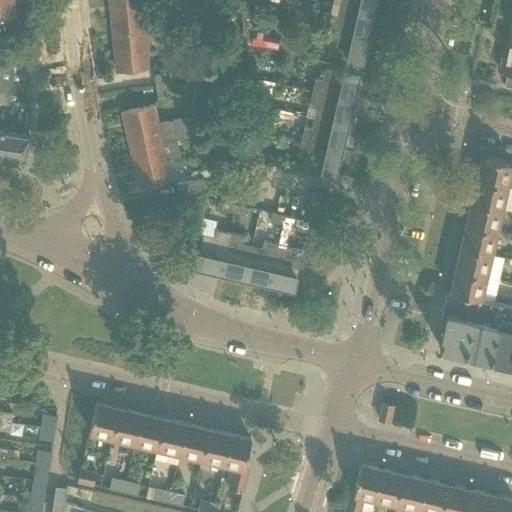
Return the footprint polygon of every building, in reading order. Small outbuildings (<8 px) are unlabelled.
[(11,0),(0,0),(0,19),(13,18),(11,0)] [(110,0),(113,33),(144,30),(140,0),(110,0)] [(244,0),(239,1),(241,13),(249,12),(250,12),(248,0),(244,0)] [(340,0),(339,5),(373,13),(376,0),(340,0)] [(330,14),(326,28),(367,37),(373,13),(339,5),(337,15),(330,14)] [(249,12),(241,13),(243,26),(251,24),(250,12),(249,12)] [(367,37),(326,28),(323,42),(330,44),(328,55),(342,58),(361,62),(367,37)] [(144,30),(113,33),(117,71),(147,68),(144,30)] [(511,41),(511,42),(510,51),(505,50),(504,55),(501,55),(499,63),(501,65),(500,71),(505,72),(511,73),(511,41)] [(30,114),(20,58),(0,61),(0,152),(25,156),(25,150),(30,114)] [(248,67),(250,79),(258,78),(258,79),(257,66),(248,67)] [(315,77),(312,91),(353,101),(359,76),(325,68),(322,79),(315,77)] [(181,71),(168,72),(169,80),(182,79),(181,71)] [(155,73),(156,86),(166,84),(165,72),(155,73)] [(511,84),(511,73),(505,72),(503,82),(511,84)] [(258,78),(250,79),(251,92),(260,91),(258,79),(258,78)] [(166,84),(156,86),(157,99),(168,98),(166,84)] [(316,107),(313,117),(347,125),(353,101),(312,91),(309,106),(316,107)] [(122,111),(131,149),(160,142),(151,105),(122,111)] [(254,117),(256,130),(264,128),(265,129),(263,116),(254,117)] [(174,120),(178,140),(192,137),(188,117),(174,120)] [(304,126),(301,140),(342,149),(347,125),(313,117),(311,127),(304,126)] [(264,128),(256,130),(257,142),(266,141),(265,129),(264,128)] [(301,140),(297,155),(304,156),(302,167),(301,170),(319,175),(320,171),(336,174),(342,149),(301,140)] [(160,142),(131,149),(139,187),(168,180),(160,142)] [(481,157),(476,179),(505,186),(511,163),(481,157)] [(177,184),(180,196),(205,191),(203,178),(177,184)] [(476,179),(471,201),(500,208),(505,186),(476,179)] [(221,210),(232,212),(234,204),(223,201),(221,210)] [(471,201),(466,224),(495,230),(500,208),(471,201)] [(234,204),(232,212),(245,215),(247,207),(234,204)] [(270,221),(281,224),(283,215),(272,213),(270,221)] [(283,215),(281,224),(294,227),(296,218),(283,215)] [(466,224),(461,246),(490,253),(495,230),(466,224)] [(195,267),(219,273),(228,232),(214,229),(213,236),(203,234),(195,267)] [(219,273),(243,279),(251,245),(242,243),(243,236),(228,232),(219,273)] [(243,279),(268,284),(277,243),(263,240),(262,247),(251,245),(243,279)] [(277,243),(268,284),(293,290),(301,256),(290,254),(292,247),(277,243)] [(461,246),(455,268),(485,275),(498,278),(503,256),(490,253),(461,246)] [(455,268),(450,290),(468,294),(480,297),(481,293),(485,276),(485,275),(455,268)] [(440,315),(437,327),(442,328),(438,346),(464,352),(472,318),(463,316),(464,309),(467,296),(468,294),(450,290),(446,289),(440,315)] [(498,324),(490,358),(511,363),(511,310),(501,308),(498,324)] [(464,352),(490,358),(498,324),(472,318),(464,352)] [(88,431),(112,437),(118,407),(95,402),(88,431)] [(388,421),(392,406),(382,403),(379,419),(388,421)] [(112,437),(134,442),(141,413),(118,407),(112,437)] [(0,419),(10,421),(11,411),(0,409),(0,419)] [(43,413),(41,425),(53,427),(55,415),(43,413)] [(134,442),(156,447),(163,418),(141,413),(134,442)] [(156,447),(179,452),(186,423),(163,418),(156,447)] [(0,419),(0,428),(9,430),(10,421),(0,419)] [(179,452),(201,458),(208,428),(186,423),(179,452)] [(53,427),(41,425),(39,438),(51,440),(53,427)] [(201,458),(224,463),(231,434),(208,428),(201,458)] [(231,434),(224,463),(234,465),(228,488),(241,491),(247,466),(243,465),(250,438),(231,434)] [(37,449),(35,461),(48,463),(49,451),(37,449)] [(35,461),(33,474),(46,476),(48,463),(35,461)] [(375,498),(382,469),(360,464),(353,491),(349,490),(344,511),(359,511),(363,496),(375,498)] [(80,467),(77,482),(93,486),(96,471),(80,467)] [(404,474),(382,469),(375,498),(397,503),(404,474)] [(426,479),(404,474),(397,503),(419,508),(426,479)] [(109,488),(122,491),(125,479),(112,476),(109,488)] [(125,479),(122,491),(137,494),(140,482),(125,479)] [(441,511),(448,484),(426,479),(419,508),(434,511),(441,511)] [(448,484),(441,511),(464,511),(470,489),(448,484)] [(32,486),(30,497),(43,499),(45,488),(32,486)] [(54,486),(52,499),(63,501),(65,488),(54,486)] [(154,498),(167,501),(170,490),(157,487),(154,498)] [(488,511),(492,494),(470,489),(464,511),(488,511)] [(170,490),(167,501),(182,505),(185,493),(170,490)] [(511,511),(511,499),(492,494),(488,511),(511,511)] [(30,497),(28,510),(39,511),(40,511),(43,499),(30,497)] [(61,511),(63,501),(52,499),(50,511),(61,511)] [(197,509),(205,511),(211,511),(214,503),(200,499),(197,509)]
